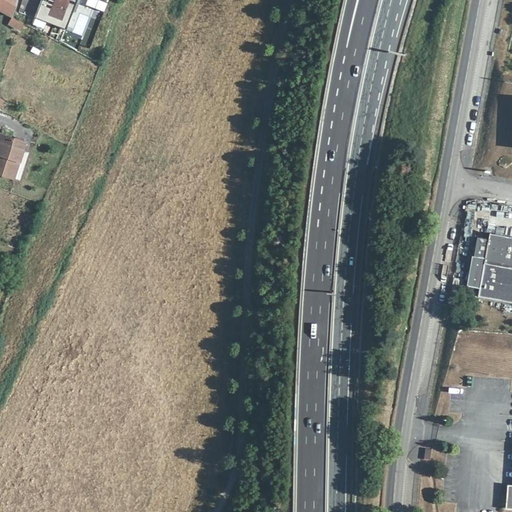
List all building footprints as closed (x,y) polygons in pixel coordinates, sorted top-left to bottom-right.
[(0,0),(0,11),(11,17),(16,0),(0,0)] [(69,30),(77,0),(48,0),(48,1),(43,0),(41,0),(35,20),(69,30)] [(22,23),(11,17),(8,24),(19,29),(22,23)] [(0,136),(0,137),(0,174),(13,179),(22,152),(24,143),(0,136)] [(29,154),(22,152),(13,179),(21,181),(29,154)] [(511,301),(511,235),(492,232),(491,238),(480,236),(471,285),(482,287),(480,295),(511,301)]
